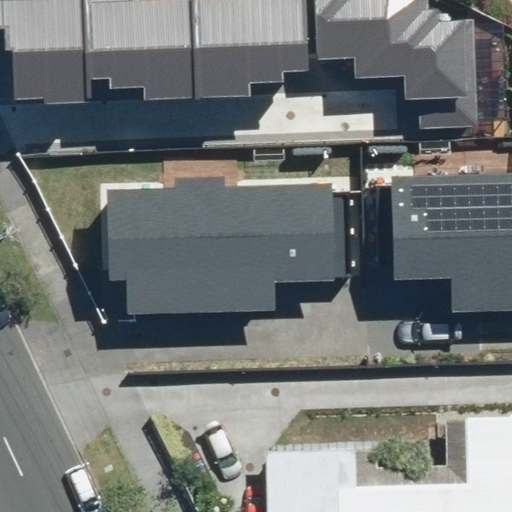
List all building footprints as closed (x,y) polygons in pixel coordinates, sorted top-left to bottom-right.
[(250,123),(250,107),(310,107),(311,47),(251,46),(251,13),(279,13),(278,0),(139,0),(139,31),(138,53),(106,53),(105,121),(159,122),(250,123)] [(511,59),(511,47),(422,44),(419,125),(509,129),(511,59)] [(397,155),(297,157),(298,240),(398,239),(397,155)] [(287,163),(194,161),(193,246),(286,248),(287,163)] [(511,179),(439,193),(466,343),(511,334),(511,179)] [(263,452),(264,511),(511,511),(511,399),(445,401),(447,468),(426,469),(425,448),(263,452)]
